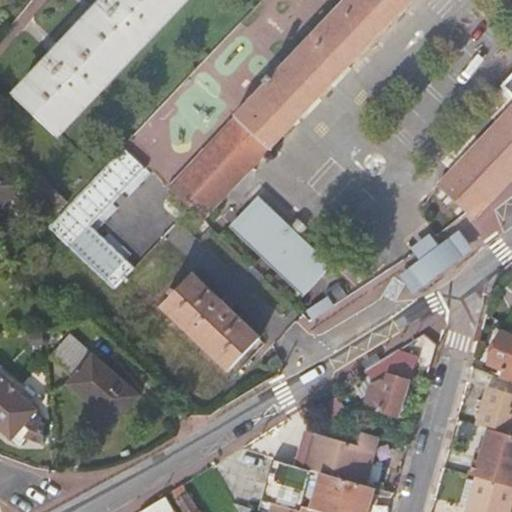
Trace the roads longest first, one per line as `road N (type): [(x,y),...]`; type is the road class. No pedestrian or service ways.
road 1 (residential): [(79,511),(478,277)]
road 2 (residential): [(478,277),(405,511)]
